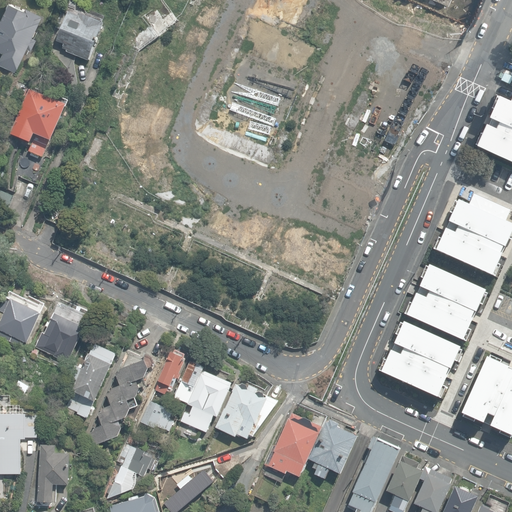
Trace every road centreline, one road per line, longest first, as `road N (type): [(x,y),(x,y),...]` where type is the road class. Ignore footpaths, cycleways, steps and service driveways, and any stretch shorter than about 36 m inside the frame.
road 1 (residential): [(445,153),(419,155),(335,341),(308,366),(274,363),(18,245)]
road 2 (residential): [(511,469),(420,432),(358,393),(356,369),(445,153)]
road 3 (residential): [(445,153),(510,0)]
